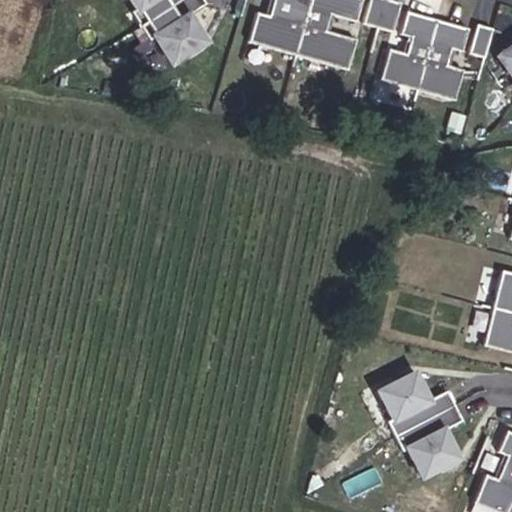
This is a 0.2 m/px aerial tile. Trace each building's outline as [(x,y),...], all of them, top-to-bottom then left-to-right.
[(146,35),(199,0),(129,0),(142,19),(137,22),(146,35)] [(210,50),(193,24),(211,12),(203,0),(199,0),(146,35),(154,49),(159,46),(176,72),(210,50)] [(305,65),(323,1),(318,0),(288,0),(289,0),(282,24),(270,21),(261,52),(305,65)] [(356,80),(365,48),(334,39),(339,21),(364,28),(371,5),(352,0),(323,0),(323,1),(305,65),(356,80)] [(396,5),(380,0),(372,30),(388,34),(396,5)] [(404,39),(412,9),(396,5),(388,34),(404,39)] [(429,93),(447,26),(418,18),(412,41),(422,43),(416,65),(399,61),(394,83),(429,93)] [(471,81),(454,76),(461,54),(470,57),(477,34),(447,26),(429,93),(464,102),(471,81)] [(494,64),(503,34),(486,29),(477,59),(494,64)] [(494,305),(511,309),(511,271),(503,269),(494,305)] [(507,346),(511,329),(511,309),(494,305),(485,340),(507,346)] [(405,447),(458,405),(448,392),(430,406),(411,382),(380,406),(399,431),(395,434),(405,447)] [(470,456),(451,432),(468,418),(458,405),(405,447),(414,460),(419,456),(438,481),(470,456)] [(511,511),(511,473),(499,470),(493,492),(503,494),(497,511),(511,511)]
